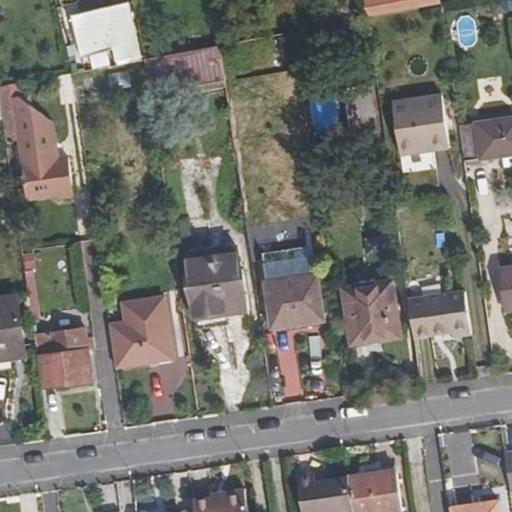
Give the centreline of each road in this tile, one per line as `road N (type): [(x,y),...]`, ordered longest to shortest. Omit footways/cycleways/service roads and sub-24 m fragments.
road 1 (residential): [(0,471),(511,397)]
road 2 (unknown): [(488,401),(457,172)]
